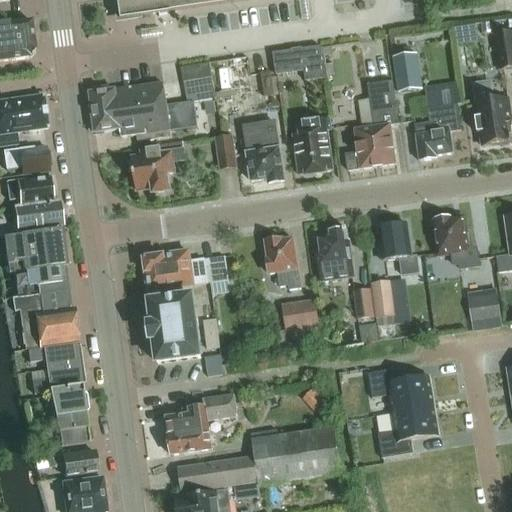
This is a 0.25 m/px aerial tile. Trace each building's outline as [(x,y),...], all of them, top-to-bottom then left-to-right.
[(114,0),(114,1),(117,0),(119,19),(138,17),(138,19),(168,14),(264,0),(114,0)] [(0,64),(30,61),(35,55),(30,24),(10,26),(0,27),(0,64)] [(491,24),(481,26),(482,35),(493,34),(491,24)] [(501,73),(511,71),(511,33),(495,36),(501,73)] [(413,39),(390,43),(398,95),(421,92),(413,39)] [(325,80),(321,48),(320,48),(300,51),(301,56),(292,57),(292,53),(273,55),(277,76),(297,74),(296,68),(303,67),(306,83),(325,80)] [(332,49),(323,50),(324,58),(333,57),(332,49)] [(210,65),(182,69),(185,83),(212,79),(210,65)] [(333,65),(325,66),(326,78),(335,77),(333,65)] [(271,74),(261,76),(265,99),(274,97),(271,74)] [(216,102),(212,79),(185,83),(188,106),(193,105),(216,102)] [(400,127),(394,85),(394,83),(368,87),(375,130),(356,133),(359,156),(347,158),(349,173),(396,166),(391,128),(400,127)] [(511,134),(507,102),(495,103),(492,83),(472,86),(475,107),(477,121),(474,121),(477,137),(480,137),(482,149),(511,144),(511,134)] [(164,85),(90,96),(95,135),(119,132),(121,140),(136,138),(137,145),(171,140),(170,134),(197,130),(193,105),(188,106),(167,109),(164,85)] [(458,89),(432,93),(434,110),(457,107),(461,106),(458,89)] [(0,150),(16,148),(14,135),(48,130),(43,99),(0,105),(0,150)] [(461,134),(457,107),(434,110),(426,111),(428,125),(416,126),(417,138),(416,138),(420,163),(436,161),(436,159),(453,156),(450,135),(461,134)] [(313,181),(317,175),(332,173),(327,133),(331,133),(329,119),(305,123),(307,136),(294,138),(300,177),(302,177),(306,182),(313,181)] [(269,185),(285,182),(275,123),(243,128),(252,183),(268,181),(269,185)] [(222,173),(238,170),(234,139),(217,141),(222,173)] [(49,175),(47,167),(51,166),(50,157),(46,157),(45,151),(34,152),(34,151),(3,155),(5,174),(21,171),(22,179),(49,175)] [(173,165),(186,163),(185,152),(161,155),(161,152),(147,154),(148,159),(132,161),(132,163),(127,167),(129,175),(134,176),(136,193),(153,191),(154,196),(170,194),(168,178),(175,176),(173,165)] [(21,210),(53,206),(52,199),(56,199),(54,188),(51,189),(50,182),(26,185),(26,183),(6,186),(9,204),(20,202),(21,210)] [(58,205),(53,206),(21,210),(14,211),(17,234),(61,228),(58,205)] [(511,257),(496,260),(499,275),(511,272),(511,218),(505,220),(511,257)] [(465,220),(435,224),(440,256),(451,255),(453,268),(460,267),(461,272),(481,269),(479,250),(473,251),(471,235),(467,236),(465,220)] [(417,258),(412,259),(407,226),(380,230),(383,250),(380,250),(379,253),(380,260),(382,262),(384,261),(385,263),(401,261),(404,278),(420,275),(417,258)] [(321,281),(354,277),(348,231),(331,233),(331,238),(321,240),(323,255),(318,256),(321,281)] [(43,351),(78,346),(74,312),(71,312),(68,293),(65,294),(61,262),(65,262),(61,233),(3,240),(8,275),(15,274),(18,301),(11,302),(13,315),(18,314),(24,353),(39,351),(39,352),(43,351)] [(290,292),(301,291),(294,241),(266,245),(270,276),(279,275),(281,289),(290,288),(290,292)] [(188,254),(143,260),(148,294),(208,285),(208,286),(228,283),(225,260),(190,264),(188,254)] [(380,328),(396,326),(391,282),(374,284),(380,328)] [(377,319),(373,290),(356,292),(360,321),(377,319)] [(468,302),(471,324),(502,319),(498,298),(468,302)] [(157,365),(201,360),(193,299),(150,305),(157,365)] [(287,334),(320,330),(316,304),(284,308),(287,334)] [(216,322),(204,324),(207,352),(220,350),(216,322)] [(43,352),(27,354),(29,366),(44,364),(47,382),(31,384),(33,397),(49,395),(82,390),(82,389),(84,386),(82,373),(81,369),(82,369),(81,367),(80,363),(81,363),(78,347),(43,352)] [(220,358),(205,360),(208,379),(223,377),(221,368),(220,358)] [(390,406),(391,415),(435,408),(433,400),(430,379),(402,383),(400,370),(368,375),(372,400),(389,398),(390,406)] [(302,401),(315,415),(328,403),(315,389),(302,401)] [(82,390),(49,395),(59,434),(62,434),(64,448),(90,445),(90,444),(92,442),(91,436),(88,435),(86,435),(86,431),(87,431),(87,427),(89,423),(86,420),(85,416),(88,412),(86,398),(83,395),(82,390)] [(238,419),(237,413),(235,397),(225,398),(203,402),(204,410),(189,412),(189,413),(190,418),(167,421),(171,459),(185,457),(212,453),(212,452),(208,423),(238,419)] [(378,435),(382,460),(414,455),(412,442),(439,438),(435,408),(391,415),(394,433),(378,435)] [(278,432),(251,436),(255,460),(178,471),(182,496),(259,484),(260,488),(341,476),(334,430),(279,438),(278,432)] [(56,450),(43,452),(44,461),(47,461),(58,459),(56,450)] [(66,480),(96,475),(93,455),(58,459),(47,461),(48,470),(64,468),(66,480)] [(105,511),(101,481),(62,487),(65,511),(105,511)] [(177,511),(230,511),(228,494),(176,501),(177,511)]
